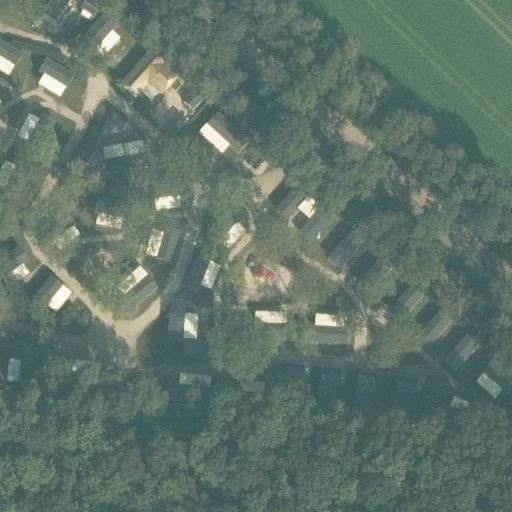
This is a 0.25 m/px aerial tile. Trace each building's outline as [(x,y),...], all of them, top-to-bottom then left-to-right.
[(86,0),(85,0),(78,11),(91,19),(99,8),(86,0)] [(132,40),(122,52),(134,62),(144,50),(132,40)] [(28,57),(24,69),(36,74),(41,62),(28,57)] [(61,68),(58,74),(67,78),(70,72),(61,68)] [(162,86),(150,100),(161,109),(173,95),(162,86)] [(192,95),(182,107),(192,116),(202,104),(192,95)] [(7,98),(3,111),(15,115),(19,102),(7,98)] [(241,134),(227,149),(247,168),(261,153),(241,134)] [(86,166),(127,161),(125,146),(84,152),(86,166)] [(82,168),(79,178),(92,182),(95,172),(82,168)] [(258,217),(271,222),(274,215),(283,219),(291,202),(269,192),(258,217)] [(91,204),(88,215),(103,219),(106,208),(91,204)] [(322,208),(313,219),(324,227),(332,217),(322,208)] [(142,216),(139,226),(152,230),(155,220),(142,216)] [(155,225),(152,233),(159,236),(162,227),(155,225)] [(303,242),(324,258),(338,240),(317,225),(303,242)] [(334,256),(326,265),(336,274),(344,265),(334,256)] [(118,263),(115,274),(127,278),(131,267),(118,263)] [(255,273),(251,284),(264,288),(267,276),(255,273)] [(395,274),(386,284),(397,293),(405,283),(395,274)] [(18,277),(9,288),(19,297),(28,286),(18,277)] [(232,283),(229,294),(242,298),(245,287),(232,283)] [(255,289),(252,296),(259,299),(262,291),(255,289)] [(252,298),(252,319),(275,320),(275,299),(252,298)] [(206,307),(204,314),(211,317),(213,310),(206,307)] [(307,311),(303,323),(317,327),(320,315),(307,311)] [(203,317),(200,329),(213,333),(217,321),(203,317)] [(176,325),(151,325),(152,356),(177,355),(176,325)] [(467,340),(460,349),(470,358),(478,349),(467,340)] [(402,344),(397,354),(404,357),(409,347),(402,344)] [(417,351),(413,358),(420,362),(424,355),(417,351)] [(490,410),(507,393),(493,379),(476,395),(490,410)] [(316,410),(315,422),(328,423),(329,411),(316,410)] [(408,421),(407,433),(421,435),(422,423),(408,421)] [(460,428),(459,437),(468,438),(469,429),(460,428)]
